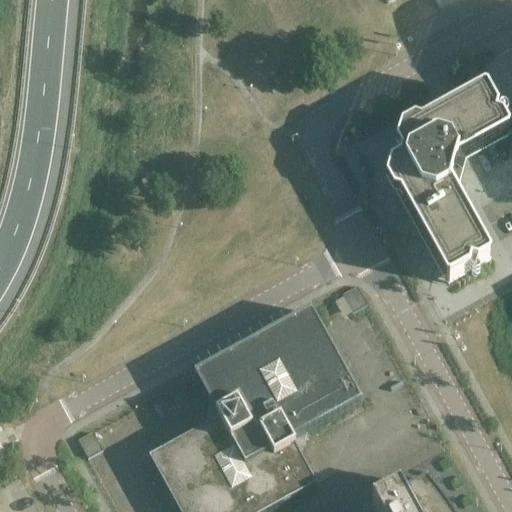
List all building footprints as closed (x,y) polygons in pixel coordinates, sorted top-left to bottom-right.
[(456,197),(466,162),(508,139),(509,135),(502,122),(497,121),(498,115),(487,95),(483,94),(419,129),(414,127),(401,134),(399,140),(398,144),(407,160),(405,167),(388,176),(387,180),(446,285),(449,286),(470,275),(471,269),(477,271),(490,264),(491,261),(456,197)] [(367,307),(357,289),(342,297),(352,316),(367,307)] [(292,445),(362,407),(311,314),(194,379),(218,423),(148,461),(176,511),(274,511),(317,489),(292,445)] [(103,453),(93,435),(78,443),(88,461),(103,453)] [(445,511),(442,508),(439,504),(436,500),(433,496),(430,492),(427,488),(405,500),(400,490),(372,505),(375,511),(445,511)]
